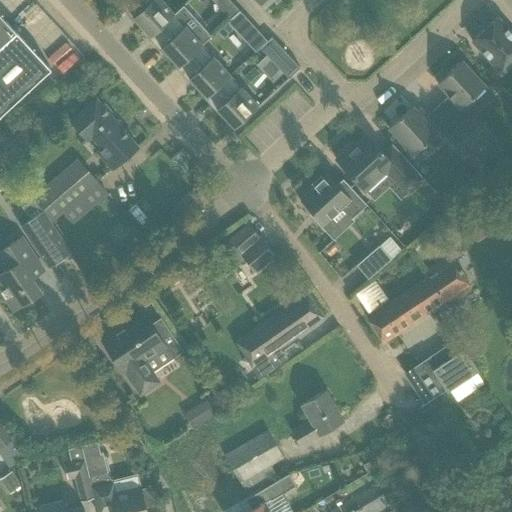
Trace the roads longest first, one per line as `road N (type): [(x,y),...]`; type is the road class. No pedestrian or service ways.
road 1 (residential): [(0,358),(240,191)]
road 2 (residential): [(396,401),(348,324),(240,191)]
road 3 (residential): [(240,191),(67,0)]
road 4 (residential): [(341,90),(362,96),(471,0)]
road 5 (residential): [(240,191),(341,90)]
road 6 (residential): [(341,90),(287,27),(317,0)]
